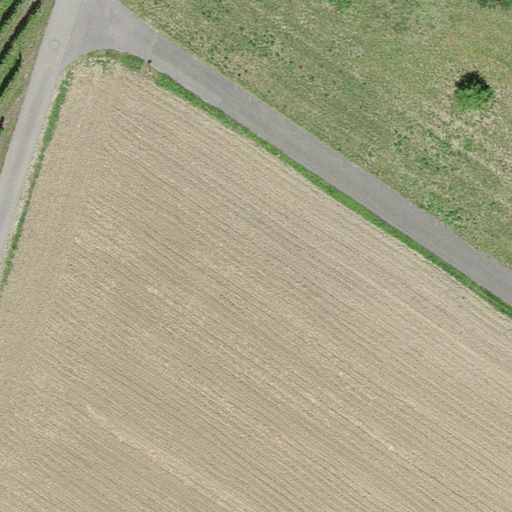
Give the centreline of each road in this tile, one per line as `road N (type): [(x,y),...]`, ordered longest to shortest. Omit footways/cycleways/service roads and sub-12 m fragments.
road 1 (residential): [(511,281),(91,0)]
road 2 (track): [(0,242),(78,0)]
